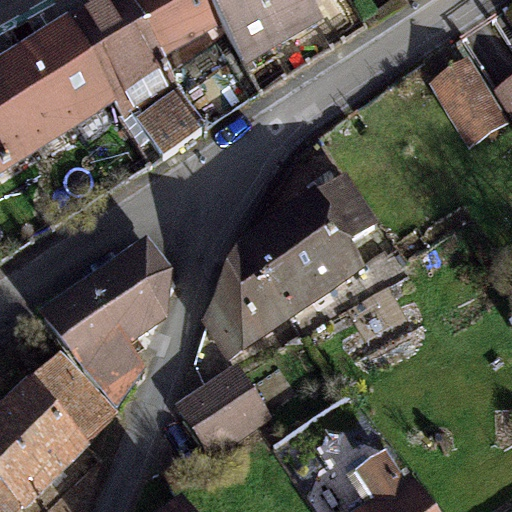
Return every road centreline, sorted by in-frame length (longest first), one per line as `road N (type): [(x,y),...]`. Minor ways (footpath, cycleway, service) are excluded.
road 1 (residential): [(229,175),(109,511)]
road 2 (residential): [(229,175),(466,0)]
road 3 (residential): [(0,301),(151,207),(229,175)]
